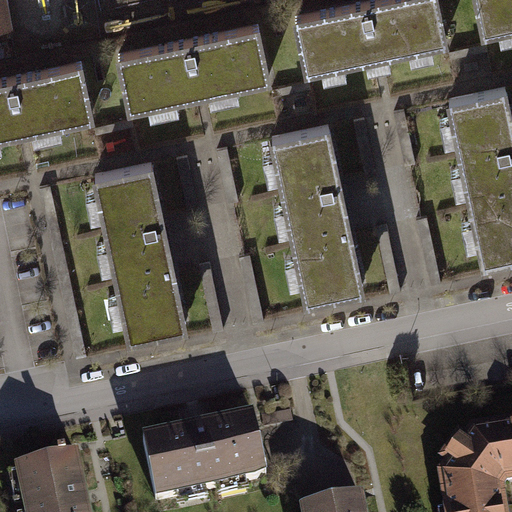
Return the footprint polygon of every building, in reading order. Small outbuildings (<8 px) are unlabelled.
[(9,0),(0,0),(0,29),(14,27),(9,0)] [(437,0),(387,0),(293,20),(305,77),(448,47),(437,0)] [(511,0),(473,0),(482,41),(511,34),(511,0)] [(261,26),(114,58),(126,113),(272,81),(261,26)] [(487,48),(451,55),(453,65),(489,57),(487,48)] [(83,65),(0,82),(0,141),(95,121),(83,65)] [(309,86),(274,93),(275,100),(310,93),(309,86)] [(511,116),(508,99),(449,112),(484,271),(511,264),(511,116)] [(407,116),(395,118),(404,165),(416,162),(407,116)] [(133,122),(95,130),(97,139),(134,131),(133,122)] [(365,123),(355,125),(365,175),(375,174),(365,123)] [(330,135),(272,148),(307,309),(366,296),(330,135)] [(230,151),(217,154),(227,205),(240,203),(230,151)] [(189,160),(178,162),(188,215),(200,213),(189,160)] [(154,172),(95,185),(131,345),(189,332),(176,275),(164,221),(154,172)] [(54,189),(41,191),(76,364),(89,361),(54,189)] [(428,223),(418,225),(431,290),(441,288),(428,223)] [(376,232),(390,299),(402,296),(388,229),(376,232)] [(253,259),(241,261),(253,327),(266,324),(253,259)] [(211,267),(200,269),(213,335),(225,333),(211,267)] [(267,484),(255,421),(142,444),(155,507),(267,484)] [(511,430),(475,436),(437,479),(441,511),(503,511),(500,487),(511,485),(511,430)] [(88,511),(76,461),(14,475),(22,511),(88,511)]
